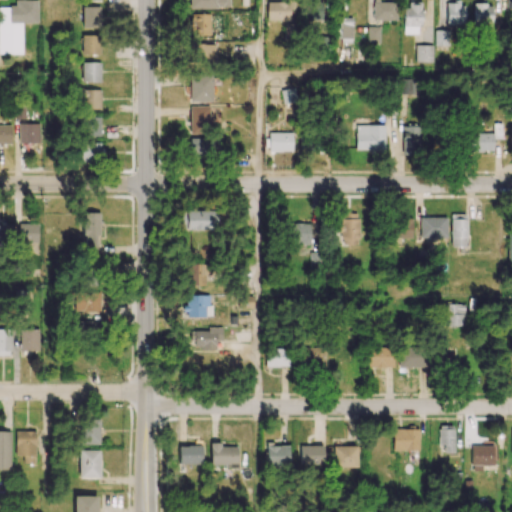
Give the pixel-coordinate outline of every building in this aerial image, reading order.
[(22,54),(22,23),(37,23),(37,0),(14,0),(15,6),(0,6),(0,18),(0,54),(22,54)] [(188,0),(189,8),(229,8),(229,0),(188,0)] [(322,21),(321,1),(300,2),(301,21),(322,21)] [(395,20),(396,1),(373,1),(372,20),(395,20)] [(265,20),(289,20),(288,2),(265,2),(265,20)] [(404,34),(420,34),(419,2),(403,2),(404,34)] [(445,24),(464,25),(464,3),(446,2),(445,24)] [(491,4),(473,4),(473,25),(491,25),(491,4)] [(81,28),(99,28),(99,7),(81,6),(81,28)] [(188,35),(209,36),(209,14),(188,14),(188,35)] [(334,41),(351,41),(351,18),(334,18),(334,41)] [(379,27),(367,26),(366,42),(379,43),(379,27)] [(448,30),(434,30),(434,45),(448,46),(448,30)] [(81,55),(100,54),(100,35),(81,35),(81,55)] [(414,62),(431,63),(432,45),(415,45),(414,62)] [(81,82),(99,82),(100,62),(81,62),(81,82)] [(212,101),(211,74),(189,75),(189,102),(212,101)] [(415,94),(415,79),(399,79),(398,93),(415,94)] [(280,90),(283,104),(296,102),(293,88),(280,90)] [(100,108),(99,89),(76,89),(77,108),(100,108)] [(189,134),(209,133),(209,106),(189,106),(189,134)] [(99,116),(82,117),(82,136),(100,135),(99,116)] [(38,124),(18,123),(18,143),(38,143),(38,124)] [(500,123),(492,123),(493,133),(472,134),(472,151),(492,151),(492,139),(501,139),(500,123)] [(11,144),(10,125),(0,125),(0,139),(0,144),(11,144)] [(384,125),(355,125),(354,151),(384,151),(384,125)] [(419,125),(401,126),(402,155),(420,155),(419,125)] [(291,132),(268,133),(268,151),(291,151),(291,132)] [(208,138),(189,138),(189,158),(207,159),(208,138)] [(102,143),(78,142),(78,163),(101,163),(102,143)] [(212,212),(185,211),(184,229),(211,230),(212,212)] [(357,212),(339,213),(340,244),(358,244),(357,212)] [(449,246),(465,247),(466,214),(450,214),(449,246)] [(98,215),(83,215),(83,250),(97,250),(98,215)] [(419,237),(446,237),(446,218),(419,217),(419,237)] [(411,219),(392,218),(392,238),(411,238),(411,219)] [(38,224),(18,223),(18,245),(37,245),(38,224)] [(309,224),(289,223),(289,244),(309,244),(309,224)] [(0,242),(11,242),(11,224),(0,224),(0,242)] [(210,275),(210,264),(186,264),(186,285),(204,286),(205,275),(210,275)] [(99,312),(99,292),(73,292),(73,311),(99,312)] [(185,296),(185,305),(182,305),(183,317),(210,317),(209,295),(185,296)] [(463,326),(464,304),(445,304),(444,326),(463,326)] [(98,336),(98,321),(78,321),(78,337),(98,336)] [(221,341),(221,327),(206,327),(206,331),(189,330),(189,348),(216,349),(216,341),(221,341)] [(0,329),(0,349),(0,356),(11,356),(11,330),(0,329)] [(20,351),(39,351),(38,329),(19,329),(20,351)] [(398,367),(427,367),(427,347),(399,346),(398,367)] [(326,348),(305,347),(305,360),(326,361),(326,348)] [(392,367),(392,347),(365,348),(366,368),(392,367)] [(264,367),(287,367),(287,348),(264,348),(264,367)] [(99,444),(99,419),(77,419),(77,444),(99,444)] [(443,452),(453,452),(453,425),(438,426),(438,445),(443,445),(443,452)] [(418,429),(392,429),(392,450),(418,451),(418,429)] [(0,450),(0,469),(10,470),(10,431),(0,431),(0,450)] [(35,431),(14,431),(14,456),(22,456),(22,463),(34,464),(35,431)] [(178,445),(177,464),(201,464),(201,445),(178,445)] [(209,466),(236,466),(236,445),(209,445),(209,466)] [(321,445),(298,446),(299,464),(322,464),(321,445)] [(470,465),(481,466),(481,474),(493,474),(493,446),(470,445),(470,465)] [(264,446),(265,467),(288,466),(287,446),(264,446)] [(356,467),(356,446),(332,446),(332,468),(356,467)] [(78,478),(99,478),(99,450),(79,450),(78,478)]
